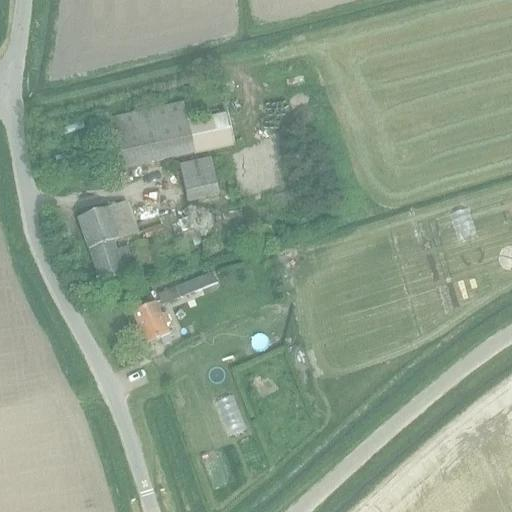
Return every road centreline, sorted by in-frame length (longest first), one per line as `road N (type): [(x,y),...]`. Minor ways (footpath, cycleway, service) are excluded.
road 1 (unclassified): [(151,511),(105,376),(37,242),(8,86)]
road 2 (unclassified): [(511,333),(297,511)]
